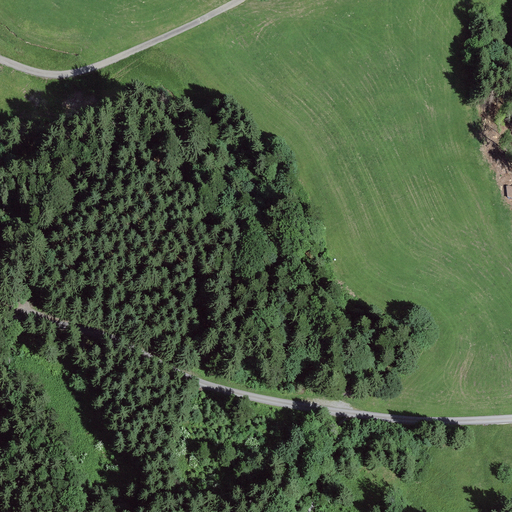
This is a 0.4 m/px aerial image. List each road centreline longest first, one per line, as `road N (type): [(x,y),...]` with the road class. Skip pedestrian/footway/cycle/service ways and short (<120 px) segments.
road 1 (unclassified): [(0,316),(250,399),(447,423),(511,418)]
road 2 (track): [(0,61),(58,74),(102,63),(240,0)]
